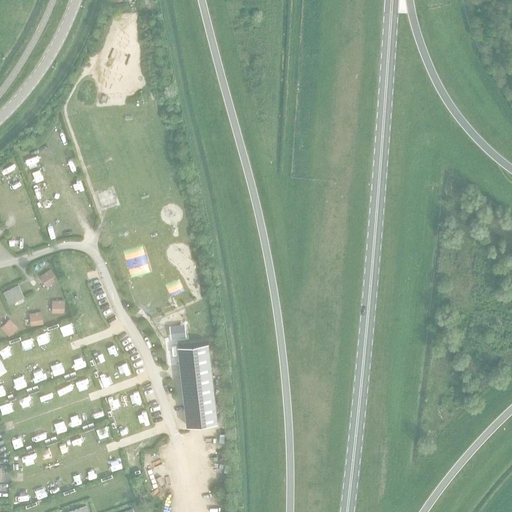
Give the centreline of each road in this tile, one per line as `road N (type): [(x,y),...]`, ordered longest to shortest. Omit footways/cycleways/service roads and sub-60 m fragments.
road 1 (primary): [(201,0),(275,301),(288,511)]
road 2 (primary): [(345,511),(391,0)]
road 3 (primary): [(511,169),(464,129),(446,102),(407,0)]
road 4 (tertiary): [(0,117),(43,70),(75,0)]
road 5 (primary): [(424,511),(511,408)]
